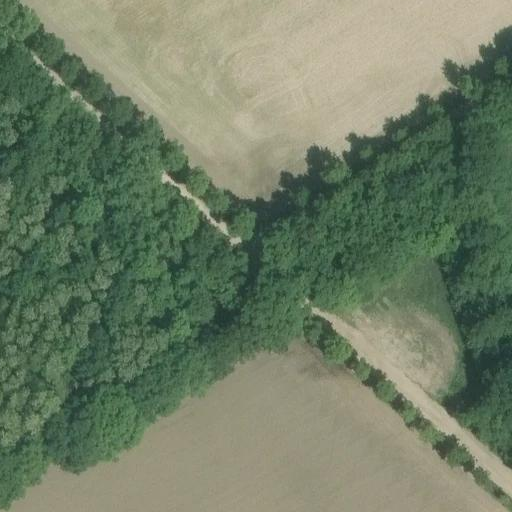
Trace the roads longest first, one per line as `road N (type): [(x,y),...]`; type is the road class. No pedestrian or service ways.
road 1 (unclassified): [(511,471),(0,20)]
road 2 (track): [(511,86),(259,248)]
